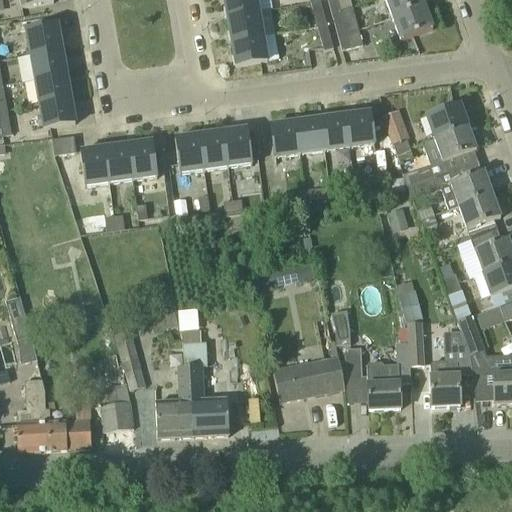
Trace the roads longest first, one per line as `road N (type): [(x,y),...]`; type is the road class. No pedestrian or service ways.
road 1 (residential): [(0,476),(511,449)]
road 2 (residential): [(486,60),(199,102)]
road 3 (residential): [(199,102),(116,111),(95,0)]
